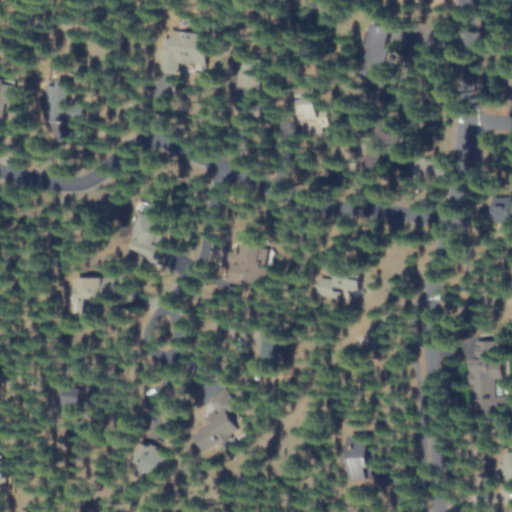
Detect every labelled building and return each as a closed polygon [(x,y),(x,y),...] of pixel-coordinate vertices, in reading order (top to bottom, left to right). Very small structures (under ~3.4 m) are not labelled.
[(159,44),(159,58),(163,58),(163,69),(189,71),(189,63),(210,64),(211,48),(159,44)] [(403,81),(404,66),(383,65),(382,79),(403,81)] [(48,111),(70,112),(71,80),(49,79),(48,111)] [(232,264),(270,266),(271,243),(245,242),(244,251),(233,250),(232,264)] [(362,290),(365,275),(338,271),(336,280),(319,278),(316,294),(339,298),(341,286),(362,290)] [(108,274),(80,274),(80,299),(109,299),(108,274)] [(272,332),(265,364),(279,367),(282,351),(286,351),(289,336),(272,332)] [(71,405),(90,405),(90,388),(72,387),(71,405)] [(206,446),(236,441),(235,430),(239,429),(236,407),(207,412),(209,428),(203,429),(206,446)] [(355,476),(375,477),(377,436),(357,435),(355,476)] [(137,464),(153,472),(158,461),(167,466),(173,453),(148,441),(137,464)] [(511,455),(502,454),(498,472),(511,475),(511,455)]
